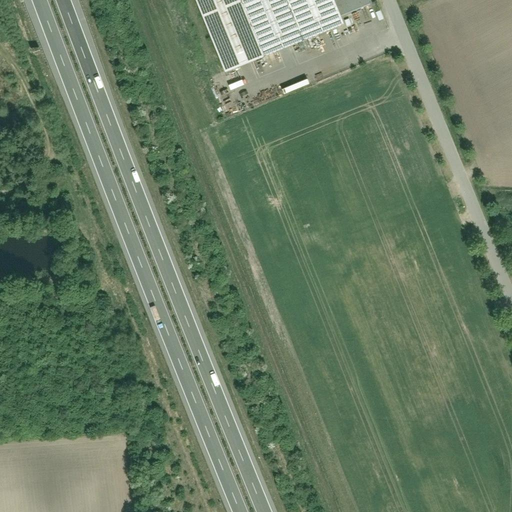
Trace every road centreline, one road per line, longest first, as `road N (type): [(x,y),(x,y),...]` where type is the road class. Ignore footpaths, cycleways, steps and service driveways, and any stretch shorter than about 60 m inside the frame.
road 1 (motorway): [(39,0),(240,511)]
road 2 (motorway): [(264,511),(63,0)]
road 3 (residential): [(511,302),(389,0)]
